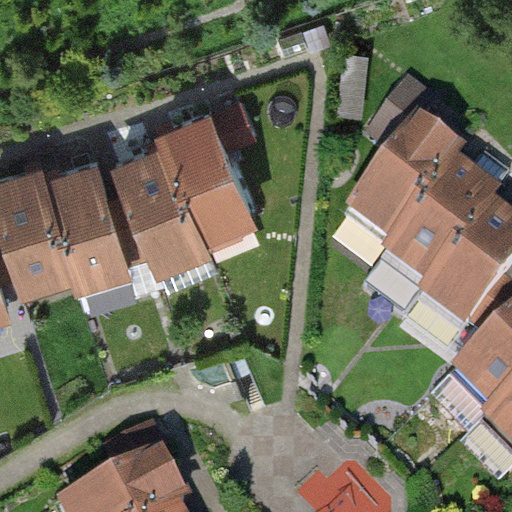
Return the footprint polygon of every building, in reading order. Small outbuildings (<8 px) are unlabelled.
[(253,216),(207,113),(154,136),(158,146),(200,239),(253,216)] [(390,251),(454,167),(458,162),(416,130),(348,218),(390,251)] [(205,251),(200,239),(158,146),(111,167),(158,272),(205,251)] [(98,166),(47,181),(75,281),(79,294),(130,280),(98,166)] [(75,281),(47,181),(43,167),(0,179),(0,214),(23,296),(75,281)] [(422,292),(487,207),(494,198),(454,167),(390,251),(382,261),(422,292)] [(462,333),(511,268),(511,226),(487,207),(422,292),(417,299),(462,333)] [(492,416),(511,395),(511,318),(453,379),(492,416)] [(511,455),(511,395),(492,416),(482,426),(511,455)] [(177,511),(189,506),(164,462),(71,511),(177,511)]
